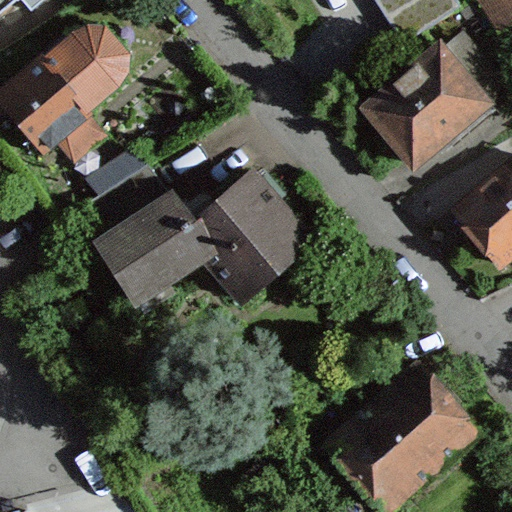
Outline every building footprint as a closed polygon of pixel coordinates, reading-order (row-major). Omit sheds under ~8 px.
[(0,0),(0,13),(16,0),(0,0)] [(22,0),(31,10),(43,0),(22,0)] [(511,0),(484,0),(502,28),(511,21),(511,0)] [(0,90),(0,103),(44,152),(92,109),(88,105),(123,74),(126,53),(104,29),(82,29),(49,59),(43,52),(0,90)] [(363,101),(415,162),(446,137),(451,143),(494,106),(443,46),(393,88),(387,81),(363,101)] [(105,240),(173,193),(146,163),(81,206),(105,240)] [(511,163),(456,212),(500,262),(511,251),(511,163)] [(206,254),(243,299),(314,238),(255,171),(195,223),(214,249),(206,254)] [(100,244),(137,300),(206,254),(214,249),(195,223),(173,193),(105,240),(100,244)] [(387,509),(477,432),(420,366),(330,443),(387,509)]
